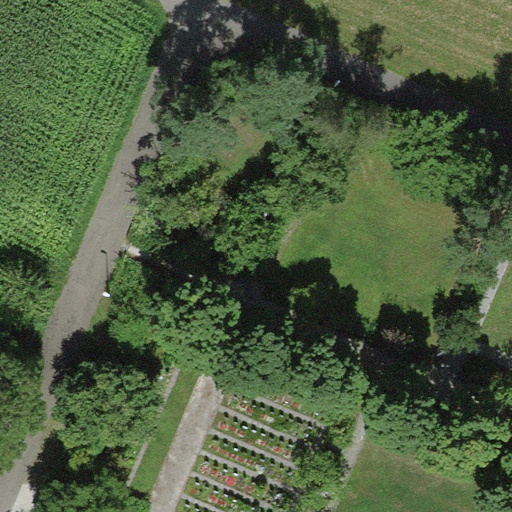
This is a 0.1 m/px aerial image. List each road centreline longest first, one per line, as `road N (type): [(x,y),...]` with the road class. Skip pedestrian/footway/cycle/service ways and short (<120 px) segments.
road 1 (unclassified): [(204,0),(0,490)]
road 2 (unclassified): [(511,121),(210,0)]
